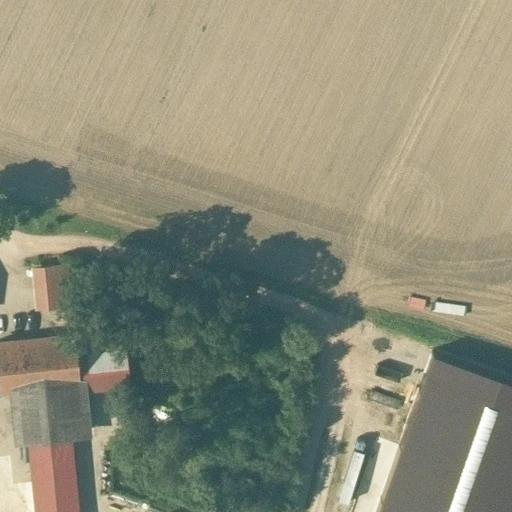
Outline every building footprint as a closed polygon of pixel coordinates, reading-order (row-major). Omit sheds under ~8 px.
[(65,262),(42,265),(46,304),(60,303),(61,317),(71,316),(65,262)] [(74,333),(0,341),(0,391),(79,383),(76,353),(74,333)] [(84,377),(86,391),(127,386),(122,348),(76,353),(79,378),(84,377)] [(79,378),(7,385),(12,442),(27,441),(71,437),(90,435),(86,391),(84,377),(79,378)] [(77,511),(71,437),(27,441),(33,511),(77,511)]
